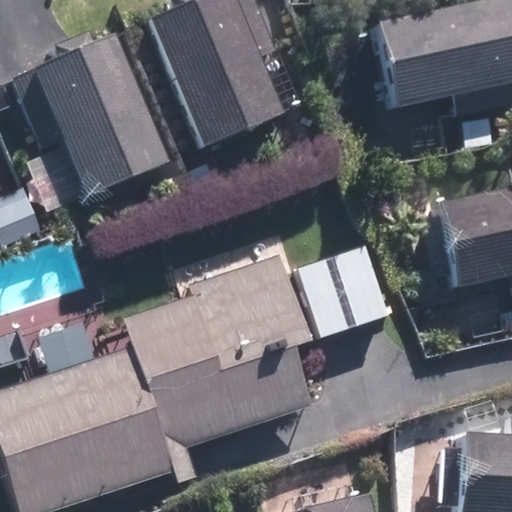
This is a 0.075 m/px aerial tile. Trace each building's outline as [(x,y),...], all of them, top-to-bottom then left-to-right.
[(251,0),(210,0),(158,24),(210,140),(297,101),(251,0)] [(511,84),(511,4),(511,0),(486,0),(368,24),(386,110),(511,84)] [(26,161),(45,204),(172,149),(125,40),(45,74),(73,141),(26,161)] [(511,277),(511,188),(434,197),(443,285),(511,277)] [(120,318),(130,352),(0,392),(0,478),(10,511),(61,511),(163,481),(167,492),(193,484),(182,448),(301,410),(282,347),(298,341),(267,241),(162,274),(170,303),(120,318)] [(332,253),(355,322),(386,311),(364,243),(332,253)] [(355,322),(332,253),(299,265),(321,333),(355,322)] [(511,511),(511,417),(462,415),(458,511),(511,511)] [(284,511),(380,511),(374,485),(283,505),(284,511)]
